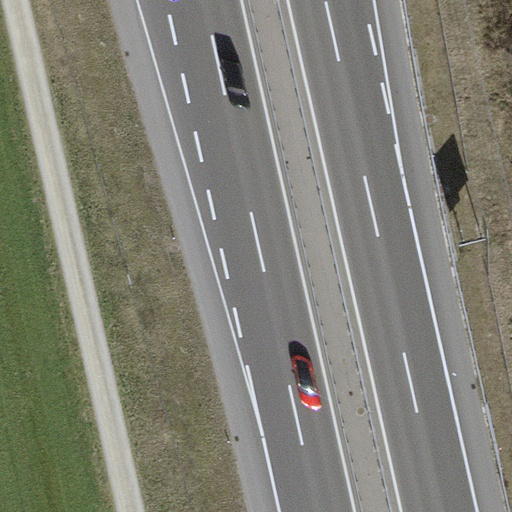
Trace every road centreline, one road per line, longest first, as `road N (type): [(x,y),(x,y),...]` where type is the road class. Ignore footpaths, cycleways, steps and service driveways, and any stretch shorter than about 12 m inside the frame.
road 1 (motorway): [(440,511),(325,0)]
road 2 (track): [(19,0),(134,511)]
road 3 (motorway): [(203,0),(317,511)]
